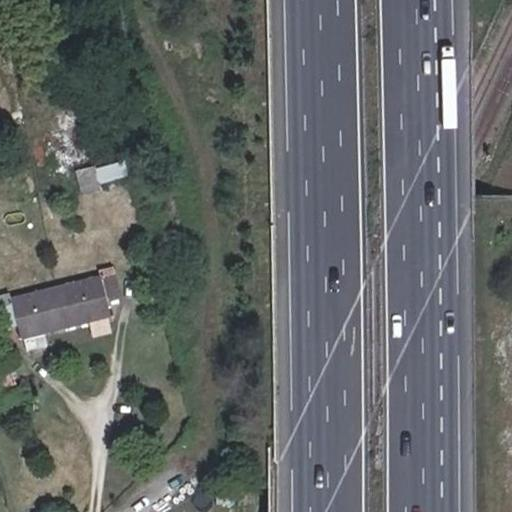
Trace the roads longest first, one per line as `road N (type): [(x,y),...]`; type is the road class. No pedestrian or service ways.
road 1 (track): [(133,511),(205,444),(217,214),(204,147),(156,48),(145,0)]
road 2 (motorway): [(426,511),(417,0)]
road 3 (motorway): [(322,0),(329,511)]
